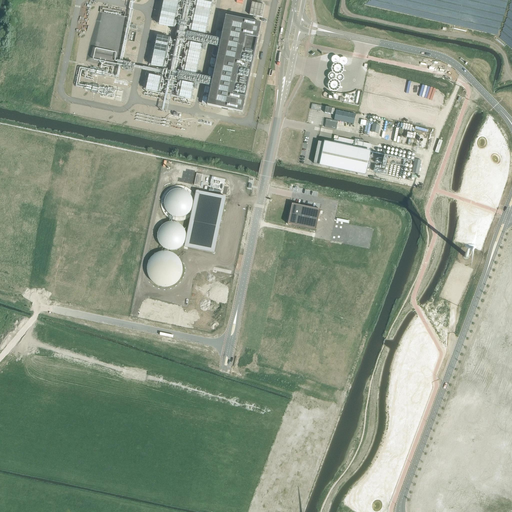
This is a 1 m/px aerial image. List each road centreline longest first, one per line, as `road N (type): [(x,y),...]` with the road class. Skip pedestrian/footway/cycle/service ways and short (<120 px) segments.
road 1 (tertiary): [(398,511),(488,265)]
road 2 (unclassified): [(283,86),(235,318)]
road 3 (tertiary): [(511,125),(450,60),(324,30)]
road 4 (unclassified): [(48,307),(225,347)]
road 5 (tertiary): [(194,511),(223,375)]
